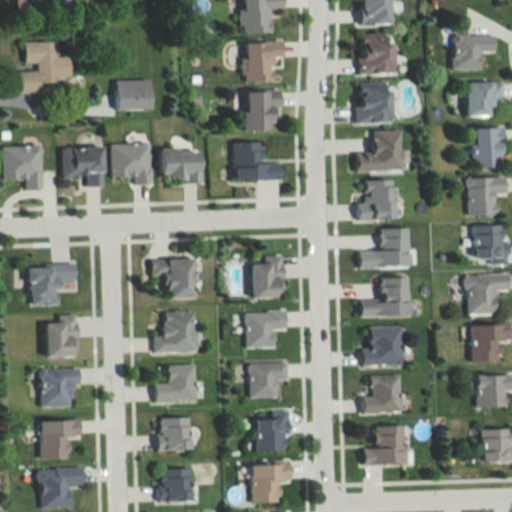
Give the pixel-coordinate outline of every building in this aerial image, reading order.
[(13,0),(14,9),(60,8),(59,0),(13,0)] [(238,0),(239,32),(269,31),(269,8),(281,8),(280,0),(238,0)] [(389,0),(357,0),(358,23),(389,23),(389,0)] [(391,74),(391,32),(355,32),(355,73),(391,74)] [(487,51),(487,35),(446,35),(446,70),(473,70),(473,51),(487,51)] [(21,42),(22,63),(33,63),(33,71),(16,71),(17,92),(40,91),(39,83),(55,82),(54,41),(21,42)] [(241,42),(242,82),(271,81),(271,59),(280,59),(279,41),(241,42)] [(113,109),(149,109),(149,80),(113,80),(113,109)] [(353,122),(389,122),(389,82),(353,82),(353,122)] [(457,117),(484,117),(484,101),(496,101),(496,83),(457,83),(457,117)] [(242,91),(243,129),(276,129),(275,90),(242,91)] [(353,171),(399,170),(398,129),(370,130),(370,152),(353,153),(353,171)] [(496,129),(465,129),(465,167),(496,167),(496,129)] [(230,142),(230,179),(278,179),(278,162),(260,162),(259,142),(230,142)] [(148,184),(148,143),(108,144),(108,177),(130,177),(130,184),(148,184)] [(39,145),(0,145),(0,179),(21,179),(22,189),(39,189),(39,145)] [(100,146),(59,146),(59,177),(82,177),(82,186),(100,186),(100,146)] [(198,178),(197,149),(158,150),(158,179),(198,178)] [(460,178),(461,215),(490,214),(490,194),(499,194),(499,177),(460,178)] [(362,179),(362,202),(353,202),(353,219),(394,219),(394,179),(362,179)] [(465,226),(465,263),(501,263),(501,225),(465,226)] [(356,268),(407,267),(407,227),(376,228),(376,249),(355,250),(356,268)] [(280,297),(280,255),(249,255),(249,297),(280,297)] [(191,257),(147,257),(147,277),(163,277),(163,297),(191,297),(191,257)] [(26,304),(56,303),(55,285),(73,284),(72,263),(25,265),(26,304)] [(489,314),(488,291),(502,291),(501,273),(459,274),(460,315),(489,314)] [(407,315),(406,276),(376,277),(377,299),(357,299),(358,316),(407,315)] [(242,347),(270,346),(270,328),(283,327),(283,309),(241,310),(242,347)] [(191,310),(159,310),(159,336),(149,336),(149,352),(191,352),(191,310)] [(73,315),(43,315),(43,357),(73,357),(73,315)] [(462,325),(464,362),(491,361),(490,340),(503,340),(503,324),(462,325)] [(400,365),(400,325),(365,326),(365,347),(358,347),(359,365),(400,365)] [(245,397),(275,397),(275,379),(284,379),(284,362),(245,362),(245,397)] [(191,364),(163,364),(163,383),(151,383),(151,401),(191,401),(191,364)] [(37,407),(69,407),(69,384),(76,384),(75,368),(37,368),(37,407)] [(398,375),(367,375),(368,395),(359,395),(360,413),(399,413),(398,375)] [(504,375),(467,375),(467,407),(500,407),(500,391),(504,391),(504,375)] [(253,451),(285,451),(285,412),(253,412),(253,451)] [(155,450),(187,450),(187,417),(155,417),(155,450)] [(38,458),(67,458),(66,437),(77,436),(77,420),(37,421),(38,458)] [(361,464),(403,464),(402,426),(372,426),(372,447),(361,447),(361,464)] [(473,462),(508,462),(508,429),(473,429),(473,462)] [(276,503),(276,481),(287,481),(287,462),(248,462),(248,503),(276,503)] [(67,507),(66,485),(80,484),(80,467),(35,469),(36,509),(67,507)] [(156,501),(188,501),(188,469),(156,469),(156,501)]
